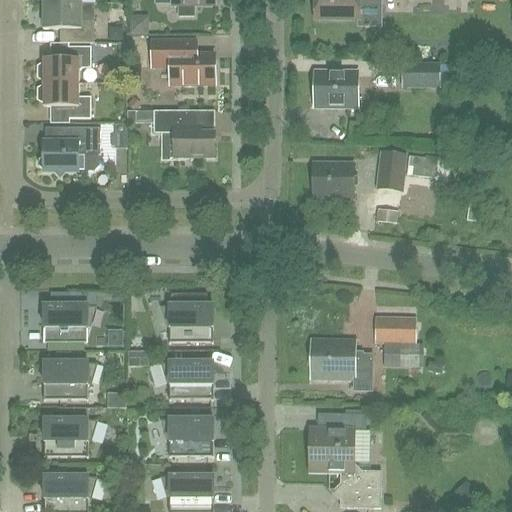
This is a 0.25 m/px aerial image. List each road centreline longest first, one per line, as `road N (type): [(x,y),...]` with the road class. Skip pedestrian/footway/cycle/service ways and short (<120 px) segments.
road 1 (unclassified): [(511,277),(286,246),(6,246)]
road 2 (residential): [(7,0),(5,164),(12,191),(37,199),(243,199)]
road 3 (residential): [(6,246),(5,511)]
road 4 (residential): [(270,511),(267,287)]
road 5 (residential): [(243,199),(260,194),(270,179),(269,0)]
